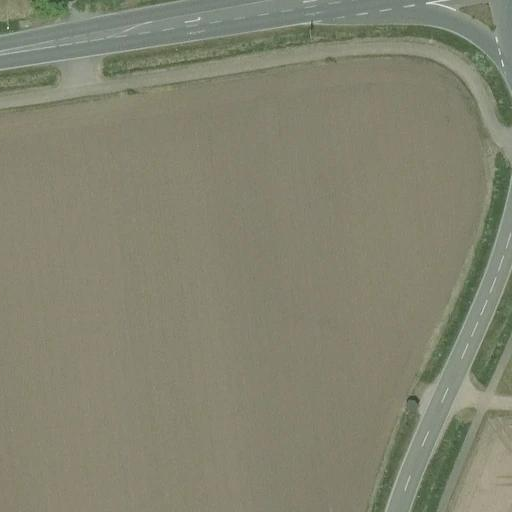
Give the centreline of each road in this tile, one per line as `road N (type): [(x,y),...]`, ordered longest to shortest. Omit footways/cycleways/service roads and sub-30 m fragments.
road 1 (primary): [(326,0),(0,55)]
road 2 (secondary): [(396,511),(511,225)]
road 3 (primary): [(347,0),(445,17),(488,43),(511,70)]
